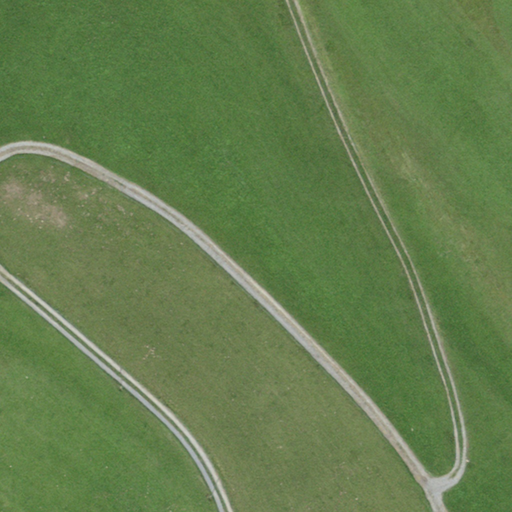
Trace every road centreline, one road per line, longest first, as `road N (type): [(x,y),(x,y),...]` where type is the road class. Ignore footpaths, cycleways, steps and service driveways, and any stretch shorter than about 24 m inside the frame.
road 1 (track): [(297,0),(415,283),(464,428),(461,474),(433,489),(177,216),(60,152),(14,151),(0,160)]
road 2 (track): [(223,511),(204,467),(130,387),(0,276)]
